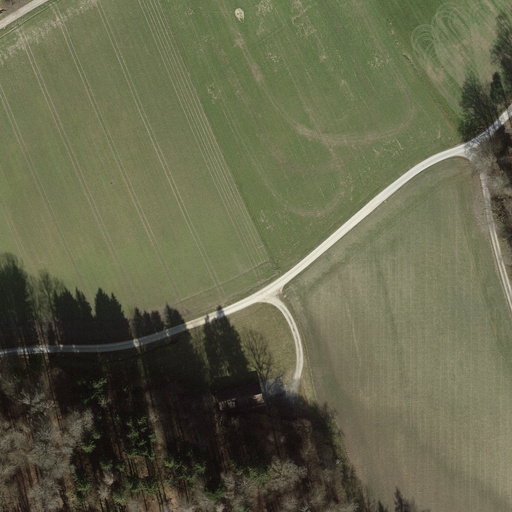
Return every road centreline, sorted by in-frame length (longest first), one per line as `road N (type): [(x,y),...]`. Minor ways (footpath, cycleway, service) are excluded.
road 1 (track): [(0,354),(120,347),(210,318),(277,286),(425,164),(465,147),(511,111)]
road 2 (track): [(511,297),(479,156),(465,147)]
